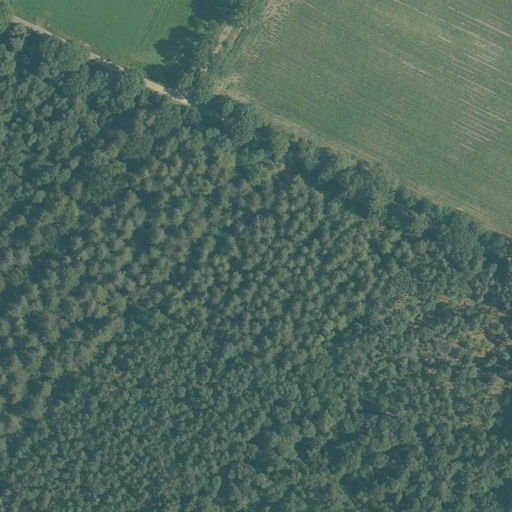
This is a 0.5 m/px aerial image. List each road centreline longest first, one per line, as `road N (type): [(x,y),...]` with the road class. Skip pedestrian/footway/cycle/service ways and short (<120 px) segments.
road 1 (track): [(34,262),(510,494)]
road 2 (unclassified): [(511,256),(185,97)]
road 3 (unclassified): [(185,97),(0,8)]
